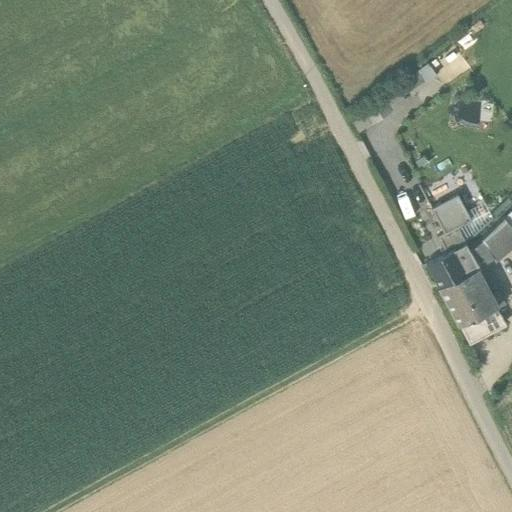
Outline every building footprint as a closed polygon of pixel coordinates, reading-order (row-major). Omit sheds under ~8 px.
[(444,57),(452,72),(464,65),(456,51),(444,57)] [(432,65),(409,79),(416,90),(439,76),(432,65)] [(385,101),(368,111),(374,122),(391,112),(385,101)] [(471,222),(466,213),(457,196),(431,210),(443,234),(436,238),(445,254),(465,244),(457,228),(471,222)] [(492,220),(483,203),(466,213),(471,222),(457,228),(465,244),(466,243),(492,220)] [(511,212),(471,251),(477,264),(479,267),(494,261),(496,264),(511,250),(511,212)] [(445,254),(426,265),(439,288),(466,274),(464,271),(477,264),(471,251),(466,243),(465,244),(445,254)] [(466,274),(439,288),(468,344),(504,325),(475,269),(466,274)]
